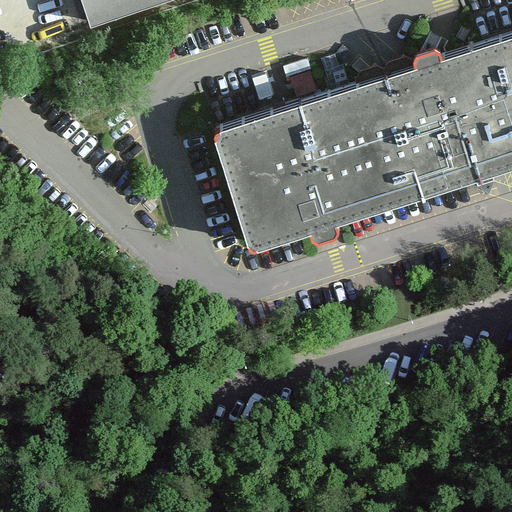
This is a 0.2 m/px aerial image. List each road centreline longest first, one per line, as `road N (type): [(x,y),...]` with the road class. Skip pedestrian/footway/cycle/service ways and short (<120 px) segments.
road 1 (track): [(511,381),(285,453),(148,465),(94,511)]
road 2 (residential): [(511,301),(226,391)]
